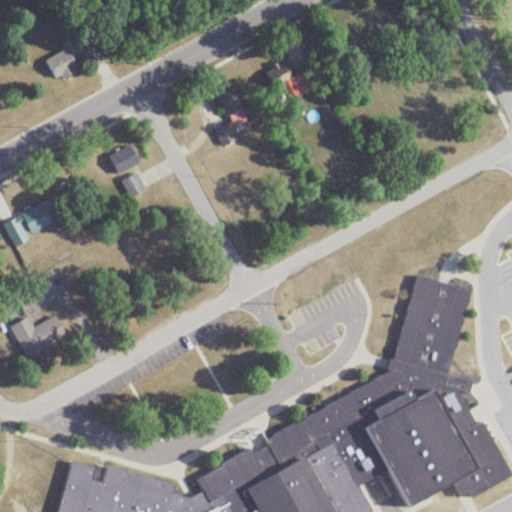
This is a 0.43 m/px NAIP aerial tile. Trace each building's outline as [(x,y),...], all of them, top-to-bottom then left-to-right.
[(37,47),(54,83),(76,72),(59,36),(37,47)] [(260,77),(271,88),(280,80),(290,90),(298,83),(277,61),(260,77)] [(226,128),(243,122),(240,113),(223,119),(226,128)] [(215,150),(229,144),(220,126),(207,132),(215,150)] [(103,155),(113,175),(136,164),(126,144),(103,155)] [(142,191),(131,173),(115,183),(126,201),(142,191)] [(64,458),(49,511),(387,511),(381,499),(369,505),(359,487),(384,474),(403,511),(407,511),(452,489),(458,499),(467,495),(471,502),(511,480),(511,478),(482,420),(474,425),(462,402),(468,383),(443,376),(468,291),(413,275),(385,373),(262,442),(265,448),(248,457),(245,452),(191,482),(197,492),(182,500),(168,496),(171,484),(101,466),(97,482),(90,480),(93,465),(64,458)] [(21,357),(62,337),(52,317),(28,328),(24,319),(6,328),(21,357)]
